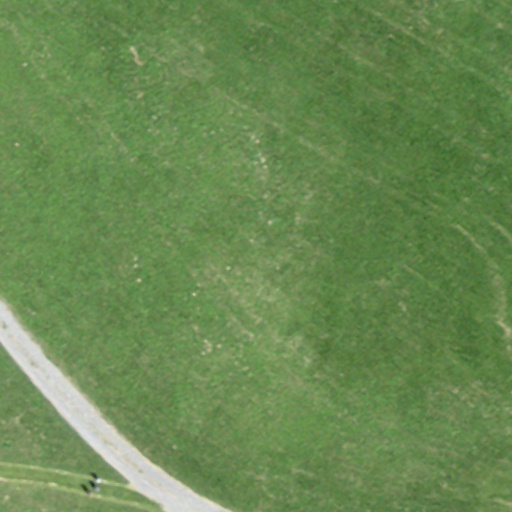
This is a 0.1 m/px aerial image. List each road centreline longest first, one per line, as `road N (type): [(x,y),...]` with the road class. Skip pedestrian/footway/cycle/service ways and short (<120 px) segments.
road 1 (track): [(188,511),(98,440),(0,323)]
road 2 (track): [(160,511),(0,486)]
